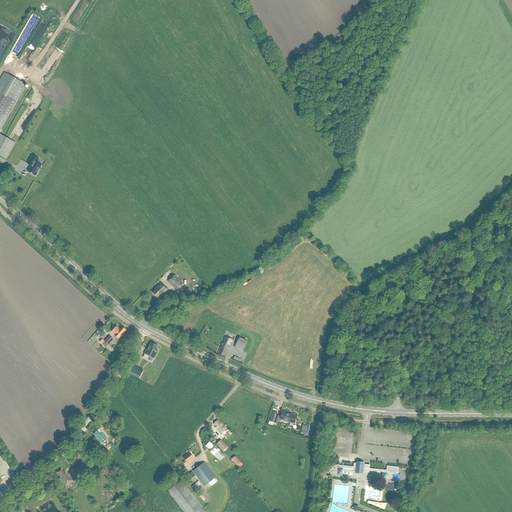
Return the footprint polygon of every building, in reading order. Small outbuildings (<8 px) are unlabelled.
[(4,72),(0,79),(0,156),(6,159),(15,142),(0,133),(0,130),(26,85),(4,72)] [(16,141),(23,129),(18,127),(12,138),(16,141)] [(32,155),(27,164),(31,166),(28,172),(35,176),(41,165),(37,163),(39,159),(32,155)] [(174,275),(168,282),(176,290),(183,284),(174,275)] [(154,289),(155,290),(152,293),(158,298),(162,294),(162,295),(168,289),(161,282),(154,289)] [(114,335),(119,339),(126,331),(122,327),(119,329),(116,327),(112,332),(115,335),(114,335)] [(109,336),(104,341),(109,345),(113,340),(109,336)] [(223,341),(217,353),(223,356),(227,348),(229,349),(231,345),(233,340),(225,337),(223,341)] [(240,337),(235,347),(242,351),(247,341),(240,337)] [(145,354),(143,357),(152,362),(154,358),(154,359),(158,351),(156,350),(157,346),(150,343),(147,350),(147,349),(145,354)] [(144,371),(132,366),(130,371),(141,377),(144,371)] [(283,412),(280,420),(294,424),(297,415),(292,414),(292,415),(283,412)] [(280,417),(272,414),(270,422),(278,424),(280,417)] [(218,420),(214,424),(216,427),(222,435),(227,430),(218,420)] [(98,430),(94,434),(102,443),(107,439),(102,433),(101,434),(98,430)] [(220,440),(217,443),(223,451),(227,448),(220,440)] [(214,456),(216,458),(219,461),(225,456),(221,453),(219,451),(214,446),(209,451),(214,456)] [(109,452),(105,448),(100,452),(103,457),(109,452)] [(194,458),(190,453),(183,458),(185,461),(183,462),(185,465),(194,458)] [(237,466),(241,462),(236,456),(231,459),(237,466)] [(193,471),(204,486),(216,478),(204,463),(193,471)] [(327,472),(342,474),(343,468),(353,469),(353,470),(354,470),(357,471),(358,470),(358,464),(354,463),(353,467),(338,465),(338,464),(337,464),(337,465),(332,464),(332,466),(331,466),(330,468),(332,468),(331,469),(327,469),(327,472)] [(382,472),(382,478),(386,479),(392,478),(393,473),(398,474),(398,467),(387,466),(386,470),(369,468),(370,465),(364,464),(364,463),(362,463),(362,464),(361,472),(361,473),(365,473),(365,472),(369,472),(369,471),(382,472)] [(76,466),(70,472),(78,482),(85,477),(79,471),(80,471),(76,466)] [(61,469),(56,473),(60,477),(60,478),(66,486),(72,481),(67,474),(66,475),(61,469)] [(192,472),(187,476),(190,480),(195,476),(192,472)] [(201,511),(204,510),(181,480),(168,491),(183,511),(201,511)]
